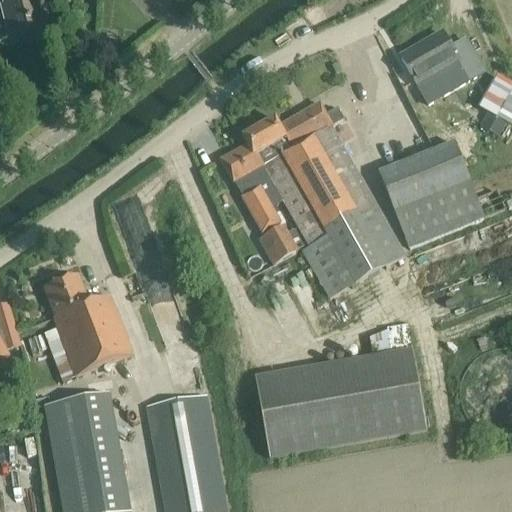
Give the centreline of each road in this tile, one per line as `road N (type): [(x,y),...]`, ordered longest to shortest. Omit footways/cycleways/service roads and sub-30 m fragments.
road 1 (residential): [(0,270),(261,68),(409,0)]
road 2 (unclassified): [(0,176),(184,47),(237,0)]
